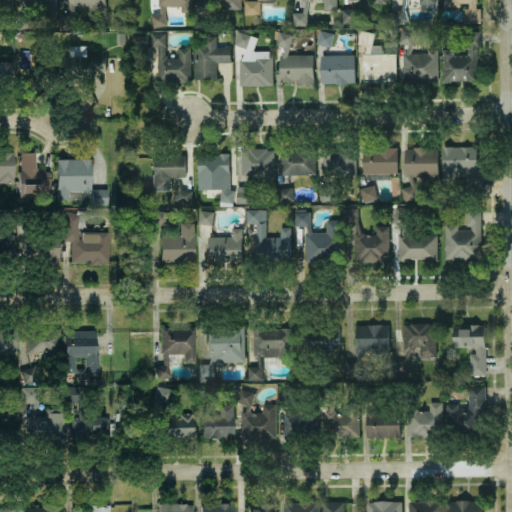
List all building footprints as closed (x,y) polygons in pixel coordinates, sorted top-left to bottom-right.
[(21,0),(21,8),(24,7),(24,13),(16,16),(19,27),(33,23),(30,13),(30,3),(45,3),(45,19),(56,19),(55,0),(21,0)] [(104,0),(105,12),(92,13),(92,3),(74,4),(75,26),(59,26),(59,13),(68,13),(68,0),(104,0)] [(180,11),(192,11),(192,0),(157,0),(158,5),(180,5),(180,11)] [(223,0),(224,8),(241,8),(240,0),(223,0)] [(244,0),(259,0),(260,13),(244,13),(244,0)] [(336,9),(336,0),(302,0),(302,11),(292,11),(293,25),(308,25),(308,0),(323,0),(323,9),(336,9)] [(401,0),(403,8),(390,11),(393,23),(408,20),(403,0),(401,0)] [(480,22),(480,7),(477,7),(476,0),(443,0),(443,5),(463,5),(463,22),(480,22)] [(341,23),(355,23),(355,8),(341,8),(341,23)] [(153,27),(167,25),(165,12),(151,14),(153,27)] [(438,48),(428,48),(428,52),(414,52),(415,27),(400,27),(400,43),(404,43),(403,82),(437,82),(438,48)] [(317,43),(330,46),(334,33),(320,29),(317,43)] [(116,31),(125,31),(125,41),(116,41),(116,31)] [(395,52),(382,53),(382,44),(374,44),(374,31),(359,31),(359,44),(363,44),(364,80),(396,80),(395,52)] [(191,80),(191,47),(179,47),(179,57),(166,57),(166,32),(151,32),(151,47),(157,47),(157,80),(191,80)] [(291,32),(277,32),(277,45),(280,45),(281,80),(297,80),(297,84),(314,84),(313,53),(291,53),(291,32)] [(272,85),(272,50),(255,50),(255,33),(235,33),(235,45),(241,45),(241,85),(272,85)] [(148,35),(134,35),(134,47),(148,46),(148,35)] [(217,78),(216,62),(232,61),(231,45),(217,45),(217,35),(203,36),(203,42),(194,43),(194,78),(217,78)] [(106,55),(106,70),(84,70),(84,78),(70,78),(70,74),(62,74),(62,56),(73,56),(73,54),(78,54),(78,50),(87,50),(87,55),(106,55)] [(442,80),(476,81),(477,51),(443,50),(442,80)] [(321,83),(355,82),(355,53),(321,54),(321,83)] [(27,93),(49,92),(49,69),(57,69),(57,54),(27,55),(27,93)] [(0,60),(11,60),(12,82),(0,82),(0,60)] [(397,145),(397,173),(389,173),(389,178),(365,178),(365,172),(363,172),(363,148),(376,148),(376,145),(397,145)] [(438,147),(438,175),(412,175),(418,196),(404,200),(400,187),(410,184),(408,175),(405,175),(405,148),(413,148),(413,145),(427,145),(427,147),(438,147)] [(442,145),(477,145),(477,168),(483,168),(483,193),(461,193),(461,170),(453,170),(453,181),(442,181),(442,145)] [(274,148),(274,177),(254,178),(255,201),(237,201),(237,185),(250,185),(250,177),(240,177),(240,149),(247,149),(247,146),(267,146),(267,148),(274,148)] [(356,174),(356,146),(324,146),(324,174),(326,174),(328,184),(318,187),(321,200),(338,196),(334,182),(331,183),(329,174),(356,174)] [(315,147),(315,173),(281,173),(281,147),(315,147)] [(34,151),(35,167),(39,167),(39,168),(45,168),(45,171),(48,171),(51,173),(51,177),(52,177),(52,197),(19,198),(18,170),(21,170),(20,151),(34,151)] [(228,151),(229,187),(234,188),(232,200),(232,204),(219,204),(219,199),(221,187),(197,187),(197,154),(219,154),(219,151),(228,151)] [(14,152),(0,152),(0,182),(14,182),(14,152)] [(184,153),(185,175),(177,175),(180,187),(191,189),(189,202),(174,199),(177,187),(174,175),(170,175),(170,189),(153,189),(153,173),(153,154),(184,153)] [(90,157),(91,187),(89,192),(82,192),(82,191),(69,191),(69,198),(57,198),(56,158),(90,157)] [(186,177),(176,176),(176,188),(186,189),(186,177)] [(359,187),(373,183),(377,197),(362,200),(359,187)] [(277,187),(292,185),(294,199),(279,201),(277,187)] [(92,188),(107,188),(107,205),(92,204),(92,188)] [(395,205),(411,210),(406,225),(406,233),(436,233),(436,258),(428,258),(428,257),(407,257),(407,259),(398,259),(397,233),(403,233),(403,225),(390,221),(395,205)] [(342,206),(342,220),(354,220),(357,231),(353,231),(354,258),(360,258),(360,260),(381,260),(381,258),(388,258),(388,224),(375,224),(375,232),(364,232),(364,231),(361,231),(357,220),(357,206),(342,206)] [(290,226),(291,263),(256,263),(256,222),(245,222),(245,208),(265,208),(266,236),(280,236),(280,226),(290,226)] [(305,260),(333,260),(333,231),(340,231),(340,218),(326,218),(326,230),(311,230),(309,223),(309,211),(305,211),(305,208),(294,208),(294,224),(306,224),(307,231),(305,231),(305,260)] [(199,209),(213,210),(211,223),(198,222),(199,209)] [(480,209),(480,255),(465,255),(465,258),(444,258),(444,223),(456,223),(456,228),(470,228),(470,224),(466,224),(465,209),(480,209)] [(91,261),(71,261),(71,240),(64,241),(63,224),(66,211),(76,214),(77,210),(85,212),(82,228),(79,228),(79,238),(80,238),(80,232),(107,231),(107,264),(91,264),(91,261)] [(161,261),(194,261),(193,222),(180,222),(180,231),(165,231),(165,224),(167,212),(155,210),(152,223),(162,225),(162,231),(161,231),(161,261)] [(59,233),(59,263),(45,264),(45,257),(25,257),(25,240),(17,240),(17,220),(33,220),(33,234),(59,233)] [(241,227),(241,260),(206,260),(206,236),(231,236),(231,227),(241,227)] [(0,264),(14,264),(13,234),(0,234),(0,264)] [(435,322),(436,355),(420,355),(420,345),(414,345),(414,350),(411,350),(408,360),(408,372),(395,372),(395,359),(404,359),(407,350),(404,350),(404,322),(411,322),(411,321),(429,321),(429,322),(435,322)] [(388,323),(388,345),(390,345),(390,351),(372,351),(372,349),(365,349),(365,352),(362,352),(360,360),(360,373),(345,373),(345,360),(356,360),(358,352),(356,352),(356,345),(356,323),(370,323),(370,322),(382,322),(382,323),(388,323)] [(484,323),(484,343),(485,343),(485,373),(470,373),(469,352),(475,352),(475,347),(474,347),(474,345),(453,345),(453,323),(466,323),(466,322),(478,322),(478,323),(484,323)] [(245,323),(245,360),(215,361),(214,363),(214,381),(200,381),(200,363),(210,363),(210,356),(207,356),(207,324),(245,323)] [(195,326),(196,362),(184,362),(184,353),(168,353),(168,364),(171,376),(158,379),(154,366),(164,364),(163,353),(161,353),(161,326),(169,326),(169,328),(187,328),(187,326),(195,326)] [(290,326),(290,357),(279,357),(279,355),(263,355),(263,354),(261,354),(262,365),(262,378),(248,378),(248,365),(258,365),(257,354),(254,354),(254,326),(290,326)] [(339,326),(339,346),(331,346),(331,353),(314,353),(314,372),(298,372),(298,355),(309,355),(309,327),(339,326)] [(0,327),(16,327),(17,353),(0,353),(0,327)] [(60,328),(26,329),(27,353),(28,353),(32,366),(22,370),(26,382),(39,377),(31,352),(60,352),(60,328)] [(64,330),(65,372),(76,372),(76,375),(84,375),(84,368),(76,368),(76,357),(85,357),(85,367),(88,367),(88,375),(99,374),(98,354),(96,354),(95,330),(64,330)] [(400,436),(367,437),(366,408),(369,408),(372,400),(360,396),(365,382),(381,388),(374,408),(376,408),(376,411),(391,411),(391,409),(400,409),(400,436)] [(284,437),(317,436),(316,407),(297,407),(296,384),(278,384),(279,403),(292,402),(292,408),(284,408),(284,437)] [(359,434),(358,402),(347,402),(347,411),(336,411),(336,408),(334,408),(339,389),(323,384),(319,399),(330,402),(329,408),(325,408),(326,434),(359,434)] [(485,384),(468,384),(468,406),(458,406),(458,402),(446,402),(446,430),(485,430),(485,384)] [(157,385),(173,388),(170,403),(168,402),(165,413),(170,413),(170,416),(180,416),(180,413),(192,413),(192,437),(182,437),(182,433),(171,433),(171,437),(159,437),(159,417),(160,417),(160,413),(162,413),(165,401),(154,399),(157,385)] [(72,417),(72,442),(80,442),(80,438),(86,438),(86,440),(110,440),(110,418),(105,418),(105,415),(90,415),(91,418),(84,418),(84,386),(66,386),(66,403),(79,402),(79,417),(72,417)] [(202,437),(209,437),(209,439),(234,439),(234,402),(219,402),(219,412),(209,412),(209,400),(211,400),(211,386),(196,386),(196,401),(204,401),(204,413),(202,413),(202,437)] [(442,400),(442,437),(414,437),(414,435),(408,435),(408,407),(410,407),(410,398),(405,398),(405,386),(415,386),(415,398),(413,398),(413,407),(417,407),(418,409),(429,409),(429,400),(442,400)] [(22,387),(23,402),(34,402),(30,416),(28,416),(28,436),(52,435),(52,440),(66,440),(66,408),(46,409),(46,415),(36,416),(40,402),(40,387),(22,387)] [(276,403),(276,436),(268,436),(268,439),(251,439),(251,437),(241,437),(241,410),(245,410),(247,404),(237,400),(241,387),(255,392),(249,409),(251,409),(251,411),(262,411),(262,403),(276,403)] [(0,417),(0,434),(4,434),(4,438),(22,438),(22,412),(3,412),(3,417),(0,417)] [(408,511),(408,501),(425,501),(425,500),(443,499),(443,511),(408,511)] [(448,500),(448,511),(483,511),(483,500),(469,500),(469,499),(456,499),(456,500),(448,500)] [(322,501),(322,511),(344,511),(344,500),(322,501)] [(401,501),(401,511),(367,511),(367,501),(373,501),(373,500),(393,500),(393,501),(401,501)] [(283,511),(283,502),(300,502),(300,501),(312,501),(312,502),(318,502),(318,511),(283,511)] [(159,511),(159,503),(187,502),(187,504),(192,504),(192,511),(159,511)] [(276,502),(276,511),(248,511),(248,504),(262,504),(262,502),(276,502)] [(202,511),(202,504),(219,504),(219,503),(228,503),(228,504),(234,504),(234,511),(202,511)]
